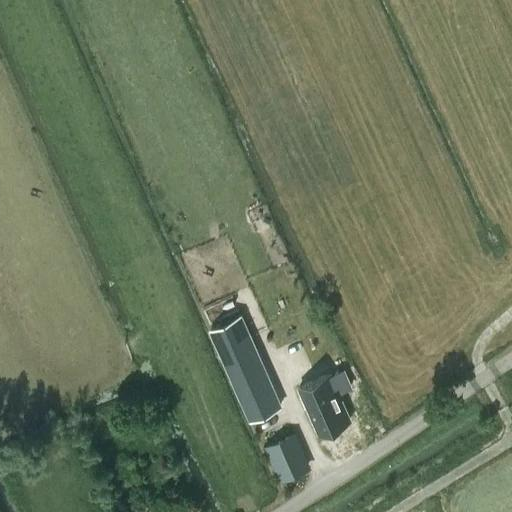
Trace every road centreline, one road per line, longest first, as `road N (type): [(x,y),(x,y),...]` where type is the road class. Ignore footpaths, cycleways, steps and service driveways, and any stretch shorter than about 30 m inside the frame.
road 1 (track): [(399,511),(508,442),(507,424),(477,371),(477,346),(511,317)]
road 2 (unclassified): [(285,511),(511,363)]
